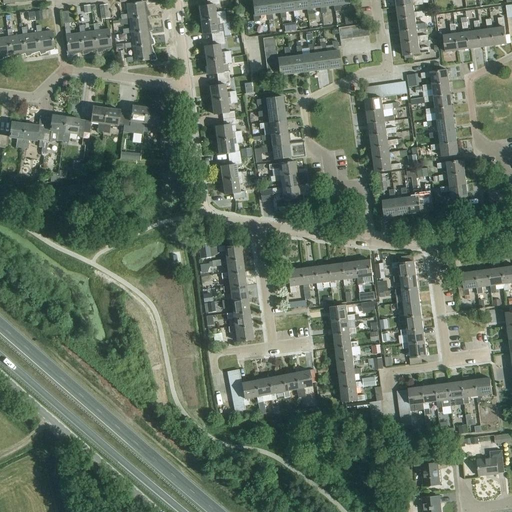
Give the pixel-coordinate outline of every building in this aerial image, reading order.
[(201,21),(226,17),(225,11),(215,13),(214,5),(220,4),(219,0),(206,0),(208,6),(199,7),(201,21)] [(268,13),(265,0),(252,0),(254,15),(253,15),(254,22),(259,22),(258,14),(266,13),(268,13)] [(281,11),(279,0),(265,0),(268,13),(266,13),(267,21),(273,20),(272,13),(280,12),(281,11)] [(294,10),(293,0),(279,0),(281,11),(280,12),(281,19),(286,18),(285,11),(293,10),(294,10)] [(293,0),(294,10),(293,10),(294,17),(299,16),(298,9),(306,8),(308,8),(306,0),(293,0)] [(320,0),(306,0),(308,8),(306,8),(307,15),(313,15),(312,7),(320,6),(321,6),(320,0)] [(334,0),(320,0),(321,6),(320,6),(321,13),(326,13),(325,6),(333,5),(335,4),(334,0)] [(348,0),(334,0),(335,4),(333,5),(334,12),(340,11),(339,4),(349,3),(348,0)] [(143,2),(127,4),(128,14),(121,15),(121,20),(129,19),(145,17),(150,15),(147,8),(144,8),(143,2)] [(109,18),(107,4),(99,5),(101,19),(109,18)] [(414,6),(397,8),(399,20),(415,18),(425,17),(424,12),(415,13),(414,6)] [(36,21),(43,20),(41,11),(34,12),(36,21)] [(349,25),(356,24),(354,14),(347,15),(349,25)] [(145,17),(129,19),(130,29),(123,30),(123,34),(130,33),(147,31),(152,30),(149,22),(146,23),(145,17)] [(226,23),(226,17),(201,21),(202,35),(211,33),(212,40),(224,38),(222,24),(226,23)] [(415,18),(399,20),(400,32),(417,30),(426,29),(426,24),(416,25),(415,18)] [(499,28),(492,29),(494,46),(507,44),(506,35),(503,18),(498,19),(499,28)] [(487,30),(480,31),(483,47),(494,46),(492,29),(491,20),(486,20),(487,30)] [(475,31),(468,32),(471,49),(483,47),(480,31),(479,21),(474,22),(475,31)] [(70,35),(69,27),(69,23),(64,24),(66,36),(68,51),(66,52),(68,57),(77,54),(76,51),(82,50),(80,33),(70,35)] [(463,33),(456,34),(459,51),(471,49),(468,32),(467,23),(462,24),(463,33)] [(105,50),(105,47),(111,46),(109,29),(99,31),(98,24),(93,24),(94,31),(97,48),(98,52),(105,50)] [(48,49),(54,48),(52,31),(41,33),(40,25),(36,26),(37,33),(39,50),(41,54),(48,52),(48,49)] [(97,48),(94,31),(84,33),(83,25),(79,26),(80,33),(82,50),(84,54),(91,52),(91,49),(97,48)] [(459,51),(456,34),(455,25),(450,25),(451,35),(444,36),(445,42),(439,43),(441,53),(459,51)] [(39,50),(37,33),(27,35),(26,27),(22,28),(22,35),(25,52),(26,56),(34,54),(33,51),(39,50)] [(25,52),(22,35),(13,37),(12,29),(7,30),(8,37),(11,54),(12,58),(19,56),(19,53),(25,52)] [(417,30),(400,32),(402,44),(418,42),(428,41),(427,36),(418,37),(417,30)] [(147,31),(130,33),(132,43),(125,44),(125,49),(132,48),(149,46),(153,44),(151,36),(148,37),(147,31)] [(11,54),(8,37),(0,38),(0,59),(5,58),(5,55),(11,54)] [(224,38),(212,40),(213,46),(204,47),(206,61),(231,57),(230,51),(221,53),(220,45),(225,44),(224,38)] [(333,51),(326,52),(328,69),(340,67),(337,41),(332,42),(333,51)] [(418,42),(402,44),(403,56),(430,53),(429,48),(419,49),(418,42)] [(321,53),(314,54),(316,71),(328,69),(326,52),(325,43),(320,44),(321,53)] [(309,55),(302,56),(304,72),(316,71),(314,54),(313,44),(308,45),(309,55)] [(149,46),(132,48),(134,57),(127,58),(127,63),(134,62),(150,60),(151,61),(156,60),(153,51),(150,51),(149,46)] [(297,56),(290,57),(292,74),(304,72),(302,56),(301,46),(296,47),(297,56)] [(290,57),(289,48),(284,48),(285,58),(278,59),(278,60),(279,66),(279,72),(280,75),(292,74),(290,57)] [(231,57),(206,61),(208,75),(217,73),(218,80),(230,78),(229,71),(223,72),(222,64),(232,63),(231,57)] [(432,85),(449,82),(447,70),(440,71),(435,72),(421,74),(422,79),(431,77),(432,84),(432,85)] [(230,78),(218,80),(218,86),(209,87),(211,101),(236,97),(236,91),(226,93),(225,85),(230,84),(230,78)] [(432,85),(432,84),(423,86),(423,91),(433,89),(434,96),(434,97),(450,94),(449,82),(432,85)] [(434,97),(434,96),(424,98),(425,103),(434,101),(435,108),(435,109),(452,106),(450,94),(434,97)] [(236,97),(211,101),(213,115),(222,113),(223,120),(235,118),(234,112),(229,112),(228,104),(237,103),(236,97)] [(284,109),(282,97),(256,100),(257,105),(267,104),(267,111),(284,109)] [(382,98),(379,98),(373,99),(367,100),(365,100),(367,112),(383,110),(393,109),(392,104),(383,105),(382,98)] [(125,114),(124,126),(130,126),(131,122),(138,123),(137,131),(143,132),(146,108),(132,106),(131,114),(125,114)] [(435,109),(435,108),(426,110),(426,115),(436,113),(437,120),(437,121),(454,119),(452,106),(435,109)] [(85,121),(83,132),(89,133),(91,122),(98,123),(97,132),(103,133),(106,108),(93,107),(91,121),(85,121)] [(106,108),(103,133),(109,134),(110,125),(118,126),(118,125),(124,126),(125,114),(120,113),(120,110),(106,108)] [(146,108),(143,132),(149,133),(150,124),(157,125),(157,130),(163,131),(164,119),(159,118),(160,109),(146,108)] [(267,111),(258,112),(258,117),(268,116),(269,123),(286,121),(284,109),(267,111)] [(383,110),(367,112),(368,124),(385,122),(395,121),(394,116),(384,117),(383,110)] [(44,129),(43,141),(49,142),(50,131),(58,132),(56,141),(62,142),(66,117),(52,115),(50,130),(44,129)] [(79,119),(66,117),(62,142),(68,142),(70,134),(77,134),(76,137),(83,138),(83,132),(85,121),(79,120),(79,119)] [(235,118),(223,120),(224,126),(215,127),(217,141),(242,137),(241,131),(232,133),(231,125),(236,124),(235,118)] [(437,121),(437,120),(427,122),(428,127),(438,125),(439,132),(439,133),(455,130),(454,119),(437,121)] [(269,123),(259,124),(260,129),(270,128),(271,135),(287,133),(286,121),(269,123)] [(4,136),(2,148),(8,149),(10,138),(17,139),(16,148),(22,148),(25,124),(11,122),(10,137),(4,136)] [(385,122),(368,124),(370,136),(387,134),(396,133),(396,128),(386,129),(385,122)] [(39,126),(25,124),(22,148),(28,149),(29,140),(37,141),(37,140),(43,141),(44,129),(38,128),(39,126)] [(439,133),(439,132),(429,134),(430,139),(439,137),(440,144),(440,145),(457,142),(455,130),(439,133)] [(271,135),(261,136),(262,141),(271,140),(272,147),(289,145),(287,133),(271,135)] [(388,141),(387,134),(370,136),(372,148),(388,146),(398,145),(397,140),(388,141)] [(243,143),(242,137),(217,141),(219,155),(228,153),(228,160),(240,158),(240,152),(234,152),(233,144),(243,143)] [(440,145),(440,144),(431,146),(431,151),(441,149),(442,157),(458,155),(457,142),(440,145)] [(272,147),(262,148),(263,153),(273,152),(274,160),(290,157),(289,145),(272,147)] [(389,153),(388,146),(372,148),(374,160),(390,158),(390,159),(400,158),(399,152),(389,153)] [(251,148),(240,150),(241,158),(252,156),(251,148)] [(174,151),(169,155),(172,159),(177,155),(174,151)] [(416,155),(407,156),(409,169),(418,168),(416,155)] [(240,158),(228,160),(229,166),(220,167),(222,181),(247,177),(247,172),(246,171),(237,173),(236,165),(241,164),(240,158)] [(390,158),(374,160),(375,173),(401,169),(401,163),(391,165),(390,159),(390,158)] [(465,173),(463,161),(437,164),(438,169),(447,168),(448,175),(465,173)] [(297,174),(295,162),(269,165),(269,170),(279,169),(280,176),(297,174)] [(448,175),(439,176),(439,181),(449,180),(450,187),(466,185),(465,173),(448,175)] [(280,176),(270,177),(271,182),(280,181),(281,188),(298,186),(297,174),(280,176)] [(380,186),(380,191),(387,190),(385,178),(384,177),(385,177),(385,174),(378,175),(380,186)] [(248,183),(247,177),(222,181),(224,195),(233,193),(234,199),(246,198),(245,192),(240,192),(239,184),(248,183)] [(426,195),(419,196),(421,213),(434,211),(430,185),(425,186),(426,195)] [(450,187),(440,188),(441,193),(451,192),(452,199),(468,197),(466,185),(450,187)] [(272,189),(272,190),(260,191),(262,202),(273,200),(272,194),(282,193),(283,200),(300,198),(298,186),(281,188),(272,189)] [(414,197),(407,198),(409,214),(421,213),(419,196),(418,187),(417,187),(413,187),(414,197)] [(402,198),(395,199),(397,216),(409,214),(407,198),(406,188),(401,189),(402,198)] [(395,199),(394,190),(389,190),(390,200),(383,201),(385,218),(397,216),(395,199)] [(200,259),(211,258),(209,244),(198,245),(200,259)] [(242,259),(241,245),(225,247),(225,246),(218,247),(218,252),(225,251),(226,259),(226,261),(242,259)] [(226,259),(219,260),(212,261),(212,267),(227,265),(228,273),(228,275),(244,272),(242,259),(226,261),(226,259)] [(373,283),(370,260),(357,262),(359,278),(357,278),(358,285),(373,283)] [(359,278),(357,262),(343,264),(345,280),(344,280),(344,286),(345,286),(349,286),(350,286),(349,279),(357,278),(359,278)] [(416,276),(414,262),(399,264),(399,263),(392,264),(392,269),(399,268),(400,276),(400,278),(416,276)] [(385,278),(383,264),(383,263),(375,265),(377,279),(385,278)] [(343,264),(330,265),(332,281),(330,282),(331,288),(332,288),(337,288),(336,281),(344,280),(345,280),(343,264)] [(330,265),(316,267),(319,283),(317,283),(318,290),(323,289),(322,283),(330,282),(332,281),(330,265)] [(511,266),(503,268),(505,284),(503,284),(504,291),(510,290),(509,284),(511,283),(511,266)] [(316,267),(303,269),(305,285),(303,285),(304,292),(310,291),(309,284),(317,283),(319,283),(316,267)] [(505,284),(503,268),(490,270),(492,286),(490,286),(491,293),(496,292),(495,285),(503,284),(505,284)] [(305,285),(303,269),(289,271),(291,286),(290,286),(291,293),(296,293),(296,286),(303,285),(305,285)] [(490,270),(476,272),(478,288),(477,288),(477,295),(483,294),(482,287),(490,286),(492,286),(490,270)] [(246,286),(244,272),(228,275),(228,273),(221,274),(222,279),(229,278),(230,286),(230,288),(246,286)] [(478,288),(476,272),(462,274),(464,289),(463,289),(464,296),(469,296),(469,289),(477,288),(478,288)] [(400,278),(400,276),(394,277),(394,283),(401,282),(402,290),(395,291),(396,292),(418,289),(416,276),(400,278)] [(378,293),(388,291),(387,281),(377,282),(378,293)] [(230,288),(230,286),(223,287),(224,293),(230,292),(231,300),(232,301),(248,299),(246,286),(230,288)] [(420,303),(418,289),(396,292),(396,296),(403,295),(404,303),(397,304),(397,306),(420,303)] [(233,313),(233,315),(249,313),(248,299),(232,301),(231,300),(222,301),(223,309),(232,308),(233,313)] [(216,312),(214,302),(204,304),(205,313),(216,312)] [(367,311),(368,311),(375,310),(374,302),(366,303),(367,311)] [(422,316),(420,303),(397,306),(398,309),(404,309),(405,317),(399,317),(399,319),(422,316)] [(348,321),(355,320),(354,315),(348,316),(346,306),(330,308),(332,322),(348,319),(348,321)] [(233,315),(233,313),(227,314),(227,319),(234,318),(235,326),(235,328),(251,326),(249,313),(233,315)] [(422,316),(399,319),(400,323),(406,322),(407,330),(401,331),(401,332),(423,329),(422,316)] [(355,320),(348,321),(348,319),(332,322),(334,335),(350,333),(350,335),(357,334),(355,320)] [(387,320),(379,321),(381,330),(388,329),(387,320)] [(235,328),(235,326),(228,327),(229,333),(236,332),(237,342),(253,340),(251,326),(235,328)] [(423,329),(401,332),(401,336),(408,335),(409,343),(402,344),(403,346),(425,343),(423,329)] [(370,333),(371,342),(379,341),(378,332),(370,333)] [(350,333),(334,335),(335,348),(351,346),(352,348),(358,347),(358,342),(351,343),(350,335),(350,333)] [(427,356),(425,343),(403,346),(403,350),(410,349),(411,359),(427,356)] [(372,346),(373,354),(381,353),(380,345),(372,346)] [(351,346),(335,348),(337,362),(353,360),(353,361),(360,361),(359,355),(353,356),(352,348),(351,346)] [(369,366),(371,365),(372,368),(374,368),(374,371),(383,369),(381,358),(368,360),(369,366)] [(354,369),(353,361),(353,360),(337,362),(339,375),(355,373),(355,375),(362,374),(361,369),(354,369)] [(313,370),(295,373),(298,389),(296,389),(298,398),(305,397),(303,388),(312,386),(311,383),(315,382),(313,370)] [(295,373),(282,376),(285,391),(283,392),(284,398),(290,397),(288,391),(296,389),(298,389),(295,373)] [(355,373),(339,375),(341,389),(356,387),(357,388),(376,386),(375,377),(362,379),(363,382),(356,383),(355,375),(355,373)] [(282,376),(269,378),(272,394),(270,394),(271,401),(276,400),(275,393),(283,392),(285,391),(282,376)] [(272,394),(269,378),(255,381),(258,396),(257,397),(260,415),(265,414),(262,396),(270,394),(272,394)] [(490,378),(476,380),(478,396),(477,396),(477,403),(483,402),(482,396),(492,394),(490,378)] [(478,396),(476,380),(463,382),(465,398),(463,398),(464,405),(469,404),(469,397),(477,396),(478,396)] [(258,396),(255,381),(242,383),(242,387),(244,393),(245,398),(243,399),(244,404),(244,406),(250,405),(249,398),(257,397),(258,396)] [(465,398),(463,382),(449,384),(451,400),(450,400),(451,407),(464,405),(463,398),(465,398)] [(451,400),(449,384),(436,385),(438,401),(436,402),(437,408),(451,407),(450,400),(451,400)] [(436,385),(422,387),(425,403),(423,403),(424,410),(425,415),(430,414),(428,403),(436,402),(438,401),(436,385)] [(356,387),(341,389),(342,402),(358,400),(358,402),(365,401),(364,395),(358,396),(357,388),(356,387)] [(410,396),(410,402),(411,404),(409,404),(410,408),(410,412),(416,411),(424,410),(423,403),(425,403),(422,387),(409,389),(409,390),(410,396)] [(459,434),(467,433),(466,425),(457,426),(459,434)] [(511,436),(511,434),(503,435),(503,443),(511,442),(511,436)] [(503,443),(503,435),(494,436),(495,444),(497,444),(497,445),(502,445),(502,443),(503,443)] [(479,477),(498,475),(497,464),(503,463),(502,451),(490,452),(490,459),(477,460),(479,477)] [(439,484),(438,464),(438,462),(427,463),(427,459),(413,460),(414,466),(422,466),(423,485),(439,484)] [(440,511),(439,497),(422,499),(423,511),(440,511)] [(400,511),(408,510),(407,500),(399,501),(400,511)]
